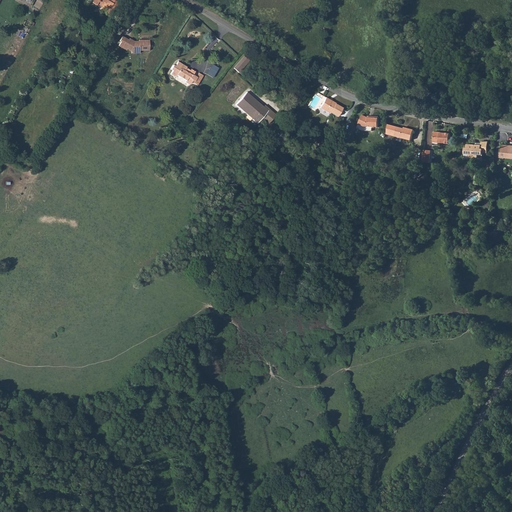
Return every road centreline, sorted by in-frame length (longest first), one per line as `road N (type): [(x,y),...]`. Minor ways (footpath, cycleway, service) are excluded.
road 1 (unclassified): [(184,0),(357,99),(511,128)]
road 2 (track): [(495,396),(461,381),(443,384),(367,437),(280,478),(249,511)]
road 3 (tertiary): [(438,511),(511,368)]
